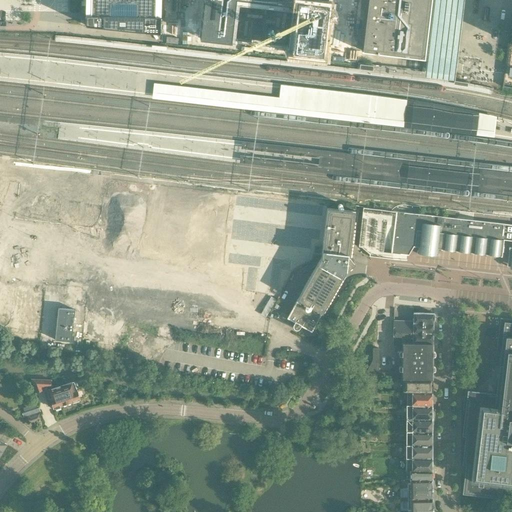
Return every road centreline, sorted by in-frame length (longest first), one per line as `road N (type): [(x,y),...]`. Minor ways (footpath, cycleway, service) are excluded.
road 1 (residential): [(0,176),(226,201),(218,300)]
road 2 (residential): [(38,445),(85,419),(132,410),(264,418)]
road 3 (residential): [(446,294),(445,511)]
road 4 (residential): [(446,294),(379,290),(331,361)]
road 5 (residential): [(218,300),(331,361)]
